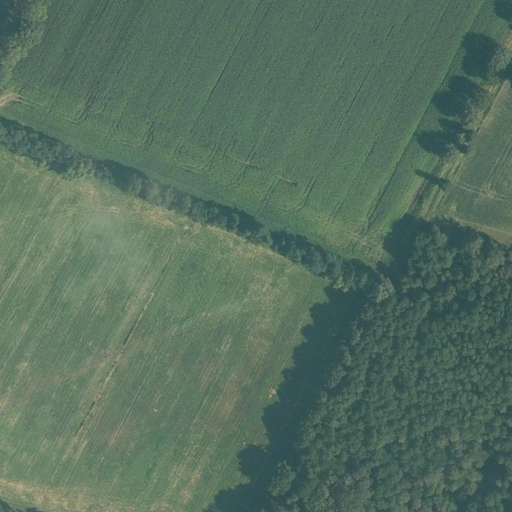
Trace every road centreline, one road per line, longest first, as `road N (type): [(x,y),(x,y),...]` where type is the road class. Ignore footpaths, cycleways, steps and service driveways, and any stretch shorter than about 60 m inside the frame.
road 1 (track): [(391,275),(0,122)]
road 2 (track): [(274,511),(391,275)]
road 3 (track): [(391,275),(511,42)]
